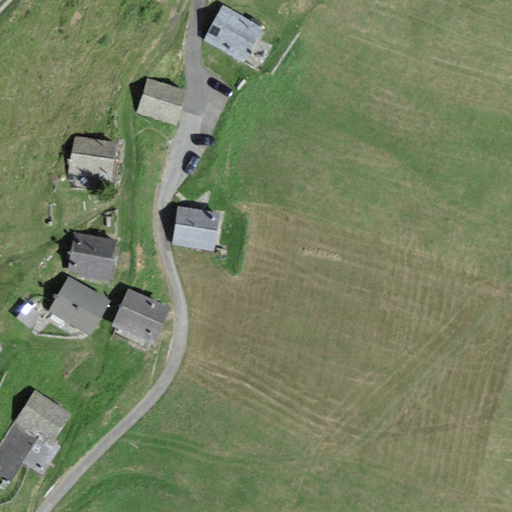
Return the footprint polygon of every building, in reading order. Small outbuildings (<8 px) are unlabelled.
[(289,45),(249,20),(230,51),(270,76),(289,45)] [(185,94),(149,82),(138,114),(175,126),(185,94)] [(117,147),(76,139),(69,174),(110,182),(117,147)] [(246,227),(203,222),(199,262),(242,266),(246,227)] [(120,243),(75,234),(66,274),(111,283),(120,243)] [(109,306),(67,280),(47,313),(89,339),(109,306)] [(169,312),(128,293),(113,327),(154,346),(169,312)] [(72,416),(33,390),(0,439),(0,480),(6,485),(21,463),(42,477),(60,449),(53,444),(72,416)]
